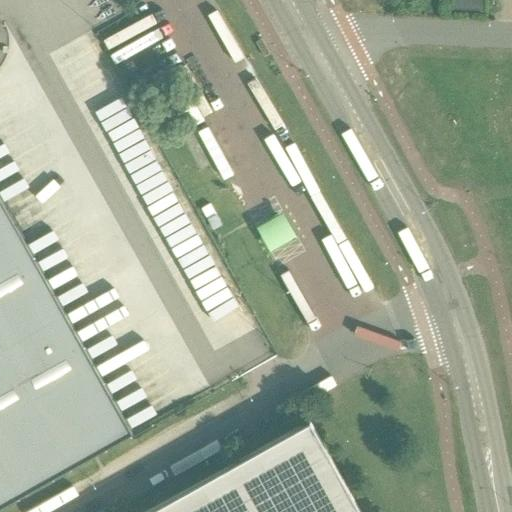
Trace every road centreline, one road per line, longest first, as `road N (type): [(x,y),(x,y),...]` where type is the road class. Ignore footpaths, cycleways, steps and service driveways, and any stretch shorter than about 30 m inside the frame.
road 1 (unclassified): [(73,511),(419,309),(443,286)]
road 2 (tertiary): [(443,286),(320,61)]
road 3 (tertiary): [(498,511),(443,286)]
road 4 (unclassified): [(320,61),(391,33),(511,38)]
